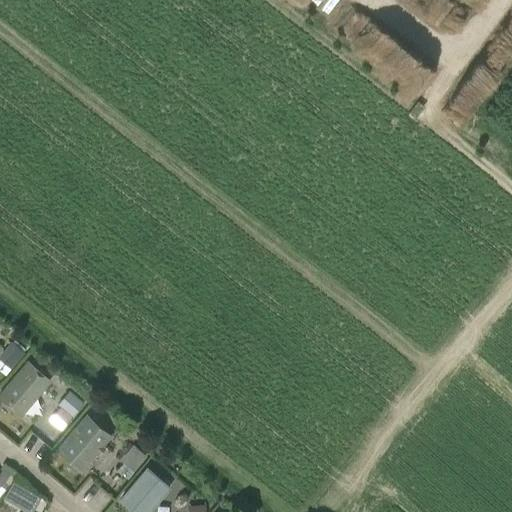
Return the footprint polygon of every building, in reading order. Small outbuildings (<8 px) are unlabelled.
[(15,339),(0,355),(0,368),(6,374),(28,351),(15,339)] [(52,377),(25,356),(0,385),(0,398),(21,416),(52,377)] [(62,428),(87,402),(74,390),(49,416),(62,428)] [(107,446),(116,436),(90,413),(58,449),(85,472),(101,454),(103,455),(109,448),(107,446)] [(0,501),(0,502),(21,473),(8,464),(4,469),(6,469),(0,477),(0,484),(2,486),(0,488),(0,501)] [(150,467),(122,499),(136,511),(153,511),(174,487),(150,467)] [(23,488),(14,483),(4,500),(13,505),(23,488)] [(25,503),(38,510),(46,496),(34,488),(25,503)]
